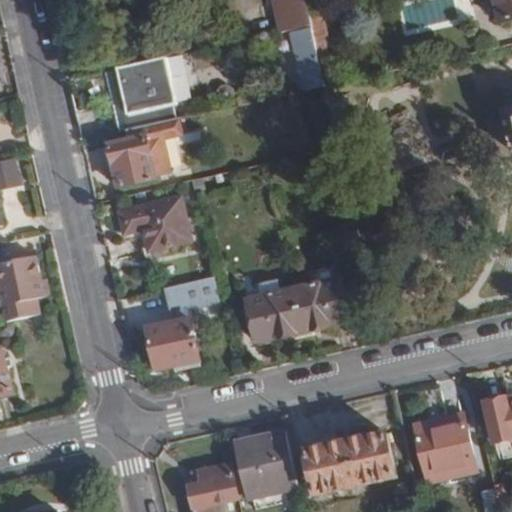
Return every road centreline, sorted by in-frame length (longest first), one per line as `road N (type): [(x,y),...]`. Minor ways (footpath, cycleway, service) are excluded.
road 1 (residential): [(24,0),(121,425)]
road 2 (residential): [(511,334),(121,425)]
road 3 (residential): [(121,425),(0,453)]
